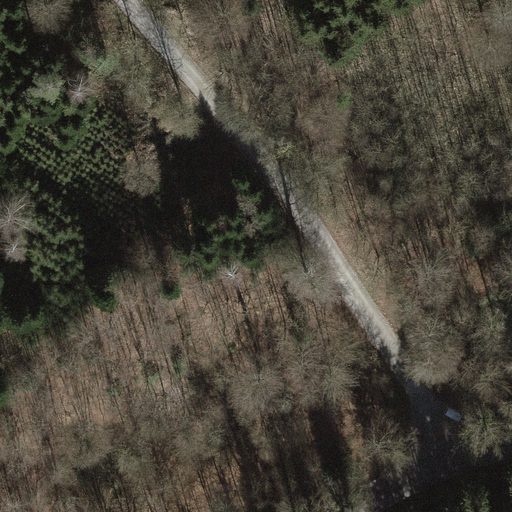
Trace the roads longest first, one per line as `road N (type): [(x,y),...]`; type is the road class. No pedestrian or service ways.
road 1 (track): [(124,0),(320,238),(453,463)]
road 2 (tertiary): [(352,511),(511,443)]
